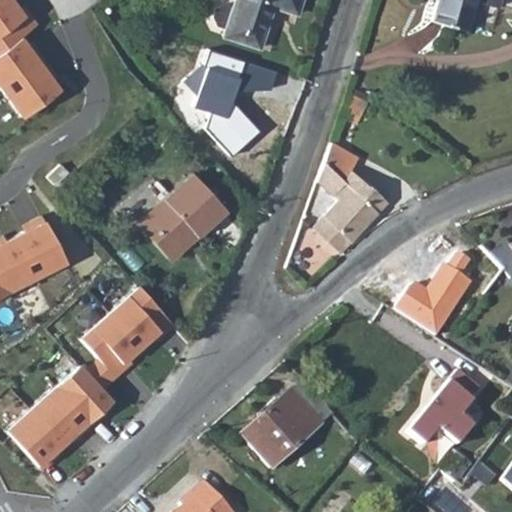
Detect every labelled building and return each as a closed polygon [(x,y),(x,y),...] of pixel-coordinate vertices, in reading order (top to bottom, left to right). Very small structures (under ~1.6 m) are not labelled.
[(0,0),(0,42),(16,31),(31,19),(20,4),(15,6),(10,0),(0,0)] [(295,14),(299,0),(234,0),(223,37),(258,48),(272,7),(295,14)] [(496,0),(435,0),(429,22),(464,32),(472,4),(493,10),(496,0)] [(0,42),(0,95),(14,115),(51,85),(16,31),(0,42)] [(384,200),(367,184),(365,185),(357,194),(342,180),(351,171),(355,165),(330,143),(311,195),(316,200),(324,190),(335,200),(311,226),(328,242),(338,232),(347,241),(384,200)] [(195,235),(224,209),(190,171),(134,221),(165,256),(192,232),(195,235)] [(351,171),(342,180),(357,194),(365,185),(351,171)] [(38,219),(0,236),(0,287),(59,258),(38,219)] [(481,245),(459,273),(484,294),(503,269),(481,245)] [(170,325),(131,283),(74,333),(94,355),(112,375),(170,325)] [(94,355),(80,367),(99,388),(112,375),(94,355)] [(80,367),(74,361),(0,424),(0,427),(37,467),(107,397),(99,388),(80,367)] [(462,413),(480,382),(449,364),(408,433),(425,443),(434,428),(459,442),(473,420),(462,413)] [(315,426),(327,415),(315,402),(302,387),(289,397),(315,426)] [(289,397),(285,392),(235,436),(265,470),(315,426),(289,397)] [(456,476),(467,464),(451,450),(440,463),(456,476)] [(511,461),(503,474),(511,482),(511,461)] [(422,489),(437,501),(453,481),(438,469),(432,476),(424,485),(425,486),(422,489)] [(230,511),(201,479),(177,501),(179,504),(170,511),(230,511)]
